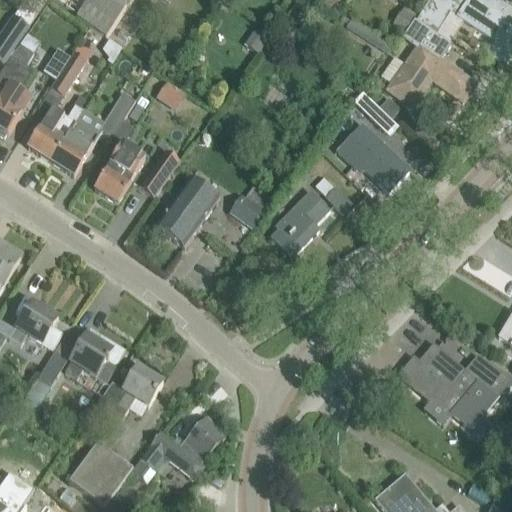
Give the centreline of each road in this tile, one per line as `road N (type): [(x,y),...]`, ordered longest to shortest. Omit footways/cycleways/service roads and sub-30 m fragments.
road 1 (residential): [(276,391),(155,288),(0,189)]
road 2 (tertiary): [(276,391),(413,245)]
road 3 (residential): [(305,409),(443,272)]
road 4 (tertiary): [(413,245),(511,145)]
road 5 (tertiary): [(253,511),(253,471),(276,391)]
